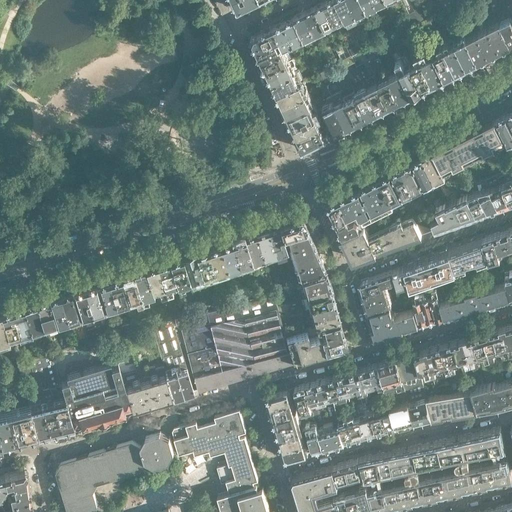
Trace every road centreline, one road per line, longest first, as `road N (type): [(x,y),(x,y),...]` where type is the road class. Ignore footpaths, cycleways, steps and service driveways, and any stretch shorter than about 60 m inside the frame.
road 1 (tertiary): [(0,283),(306,186)]
road 2 (tertiary): [(296,167),(0,265)]
road 3 (residential): [(276,466),(511,412)]
road 4 (tertiary): [(511,65),(296,167)]
road 5 (tertiary): [(306,186),(511,93)]
road 6 (residential): [(343,273),(511,214)]
road 7 (residential): [(511,309),(365,351)]
road 8 (residential): [(233,31),(296,167)]
